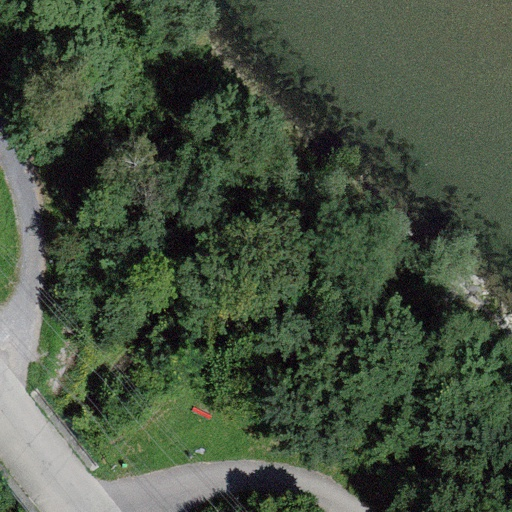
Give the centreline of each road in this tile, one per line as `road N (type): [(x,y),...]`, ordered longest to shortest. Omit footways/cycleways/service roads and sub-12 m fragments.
road 1 (track): [(354,511),(316,482),(234,477),(159,494),(141,511)]
road 2 (track): [(0,345),(28,320),(34,243),(0,136)]
road 3 (unclassified): [(84,511),(0,406)]
